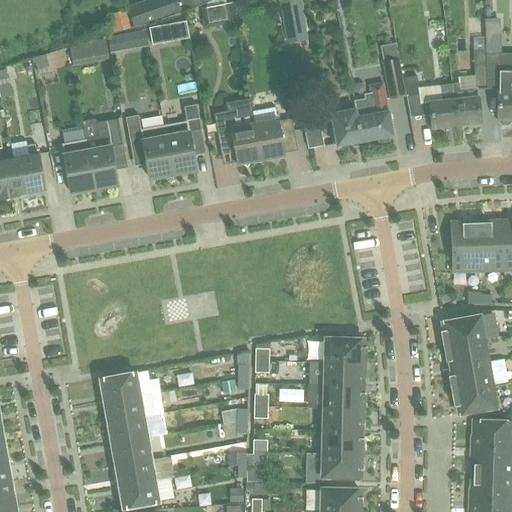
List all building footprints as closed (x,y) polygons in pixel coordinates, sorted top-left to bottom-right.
[(180,9),(176,0),(151,0),(128,8),(134,25),(180,9)] [(180,0),(184,11),(211,0),(180,0)] [(233,2),(227,3),(225,0),(213,0),(206,3),(206,7),(200,8),(204,27),(237,21),(233,2)] [(304,39),(297,0),(282,0),(280,0),(287,42),(304,39)] [(126,14),(112,17),(116,31),(130,27),(126,14)] [(189,38),(186,22),(174,24),(177,40),(189,38)] [(110,53),(124,50),(122,35),(107,38),(110,53)] [(105,38),(88,42),(92,62),(109,59),(105,38)] [(511,119),(511,67),(500,68),(499,44),(486,44),(487,48),(488,84),(489,88),(499,88),(498,119),(499,119),(499,122),(502,125),(509,125),(511,123),(511,119)] [(487,48),(474,49),(476,85),(477,84),(477,85),(488,84),(487,48)] [(58,65),(75,61),(72,51),(55,55),(58,65)] [(47,59),(35,62),(38,74),(50,70),(47,59)] [(389,99),(406,96),(399,59),(382,62),(389,99)] [(7,70),(0,72),(0,84),(10,82),(7,70)] [(406,95),(418,94),(417,76),(404,77),(406,95)] [(382,143),(391,141),(392,136),(395,136),(391,111),(390,111),(387,98),(386,99),(382,82),(368,84),(370,92),(364,93),(365,98),(355,100),(363,142),(379,139),(382,143)] [(462,87),(461,82),(453,83),(458,126),(482,123),(477,84),(462,87)] [(439,85),(441,100),(430,102),(434,129),(458,126),(453,83),(439,85)] [(332,113),(338,146),(363,142),(355,100),(352,100),(354,109),(332,113)] [(164,125),(173,175),(196,171),(189,132),(201,130),(196,104),(184,107),(186,121),(164,125)] [(323,142),(316,109),(301,112),(308,146),(323,142)] [(249,162),(261,160),(255,123),(253,113),(233,116),(232,112),(214,115),(220,144),(230,142),(234,145),(238,164),(243,163),(247,166),(249,162)] [(142,140),(150,180),(173,175),(164,125),(141,130),(138,115),(125,118),(130,143),(142,140)] [(255,123),(261,160),(271,158),(276,161),(279,156),(284,155),(281,136),(283,133),(294,131),(291,118),(278,121),(278,119),(255,123)] [(85,140),(94,190),(117,185),(110,146),(123,144),(118,119),(95,123),(98,138),(85,140)] [(62,144),(71,194),(94,190),(85,140),(62,144)] [(14,158),(21,196),(45,192),(38,153),(36,154),(34,146),(27,147),(28,155),(14,158)] [(0,199),(21,196),(14,158),(0,160),(0,199)] [(511,219),(502,220),(504,270),(511,270),(511,219)] [(490,224),(477,225),(478,271),(504,270),(502,220),(490,221),(490,224)] [(478,271),(477,225),(463,225),(463,222),(450,222),(452,272),(478,271)] [(479,303),(480,295),(480,293),(468,292),(467,302),(479,303)] [(479,303),(491,303),(492,296),(480,295),(479,303)] [(441,332),(444,347),(484,340),(480,316),(442,323),(444,332),(441,332)] [(55,337),(58,362),(68,360),(65,336),(55,337)] [(326,339),(325,362),(365,363),(366,349),(363,348),(364,340),(326,339)] [(449,361),(450,369),(488,362),(484,340),(444,347),(447,361),(449,361)] [(255,348),(255,361),(269,361),(269,349),(255,348)] [(255,361),(255,373),(269,373),(269,361),(255,361)] [(325,362),(324,385),(362,386),(363,378),(365,378),(365,363),(325,362)] [(449,377),(452,392),(492,385),(488,362),(450,369),(452,377),(449,377)] [(288,363),(288,372),(306,374),(307,364),(288,363)] [(249,365),(238,364),(238,377),(248,377),(249,365)] [(137,396),(133,376),(103,381),(107,402),(137,396)] [(248,389),(248,377),(238,377),(237,389),(248,389)] [(223,394),(235,392),(233,382),(221,383),(223,394)] [(324,385),(324,408),(364,409),(365,394),(362,394),(362,386),(324,385)] [(459,415),(495,408),(496,408),(492,385),(452,392),(455,406),(457,406),(459,415)] [(254,394),(254,406),(268,407),(268,394),(254,394)] [(141,417),(137,396),(107,402),(111,423),(141,417)] [(254,406),(254,418),(268,419),(268,407),(254,406)] [(324,408),(323,431),(361,432),(361,424),(364,424),(364,409),(324,408)] [(237,421),(247,421),(247,409),(237,409),(237,421)] [(145,438),(141,417),(111,423),(114,443),(145,438)] [(247,421),(237,421),(236,433),(246,433),(247,421)] [(511,422),(473,421),(472,448),(511,449),(511,422)] [(323,431),(323,454),(363,455),(363,440),(361,440),(361,432),(323,431)] [(148,458),(145,438),(114,443),(118,464),(148,458)] [(253,440),(253,452),(267,452),(267,440),(253,440)] [(511,449),(472,448),(471,475),(511,476),(511,466),(511,449)] [(253,452),(253,464),(267,464),(267,452),(253,452)] [(238,465),(246,465),(246,453),(236,453),(236,465),(238,465)] [(363,469),(363,455),(323,454),(322,477),(360,478),(360,469),(363,469)] [(10,480),(6,457),(0,458),(0,482),(8,481),(8,480),(10,480)] [(152,479),(148,458),(118,464),(122,484),(152,479)] [(246,478),(246,465),(238,465),(238,478),(246,478)] [(471,475),(471,501),(511,503),(511,476),(471,475)] [(156,500),(152,479),(122,484),(126,505),(156,500)] [(11,496),(8,481),(0,482),(0,506),(14,504),(13,496),(11,496)] [(322,489),(321,511),(361,511),(362,499),(360,499),(360,490),(322,489)] [(230,502),(242,502),(242,490),(231,490),(230,502)] [(252,499),(251,511),(261,511),(262,499),(252,499)] [(470,511),(510,511),(511,503),(471,501),(470,511)]
